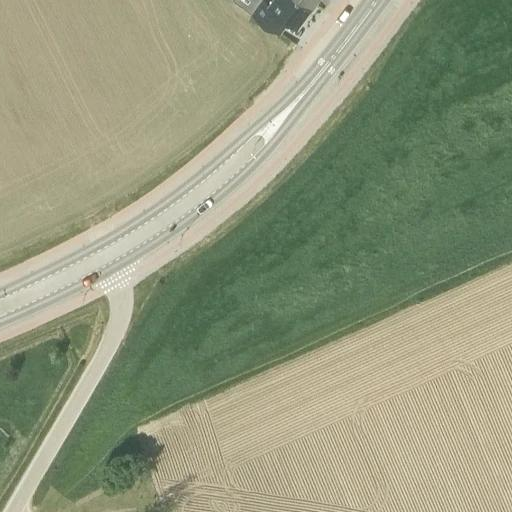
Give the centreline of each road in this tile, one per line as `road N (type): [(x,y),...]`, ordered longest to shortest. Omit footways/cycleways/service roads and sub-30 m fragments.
road 1 (unclassified): [(11,511),(116,333),(123,306),(115,268)]
road 2 (secondary): [(115,268),(235,182),(268,150),(292,105)]
road 3 (secondary): [(292,105),(103,243)]
road 4 (secondary): [(292,105),(375,0)]
road 5 (secondary): [(0,321),(115,268)]
